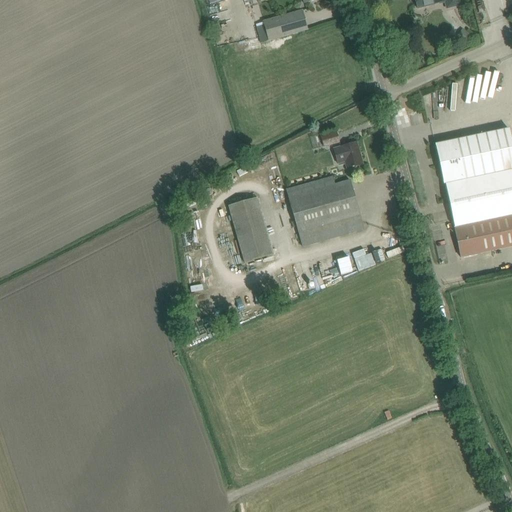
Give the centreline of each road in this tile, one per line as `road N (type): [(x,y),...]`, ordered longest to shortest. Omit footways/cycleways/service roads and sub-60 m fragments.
road 1 (tertiary): [(511,508),(453,381),(382,95)]
road 2 (unclassified): [(382,95),(511,37)]
